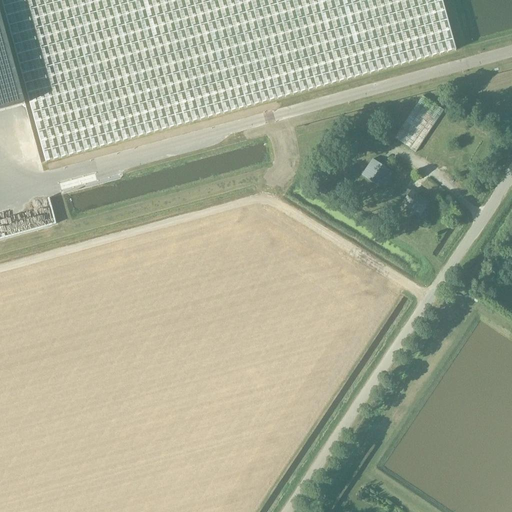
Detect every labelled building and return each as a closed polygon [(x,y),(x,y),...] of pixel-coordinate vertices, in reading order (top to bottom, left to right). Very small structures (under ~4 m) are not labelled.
[(0,0),(45,162),(456,51),(441,0),(0,0)] [(4,28),(0,28),(0,111),(24,105),(4,28)] [(422,96),(393,138),(415,152),(443,110),(422,96)] [(380,188),(391,172),(372,159),(361,175),(380,188)] [(420,215),(428,203),(410,191),(409,191),(405,188),(400,194),(405,198),(402,202),(420,215)]
